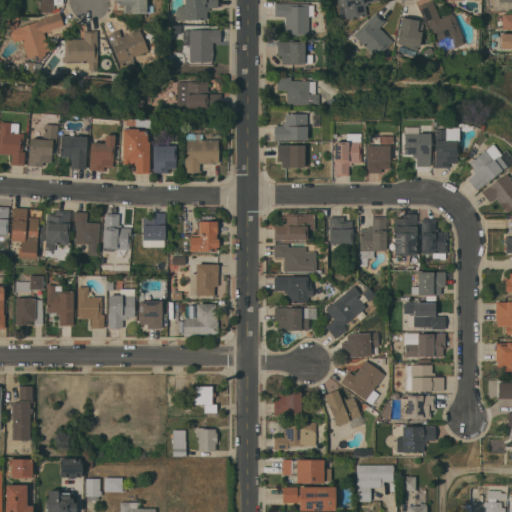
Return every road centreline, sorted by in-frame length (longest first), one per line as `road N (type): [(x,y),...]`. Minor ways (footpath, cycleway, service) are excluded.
road 1 (residential): [(251,0),(252,511)]
road 2 (residential): [(462,209),(436,195),(250,198),(0,185)]
road 3 (residential): [(314,363),(0,357)]
road 4 (residential): [(469,419),(472,236),(462,209)]
